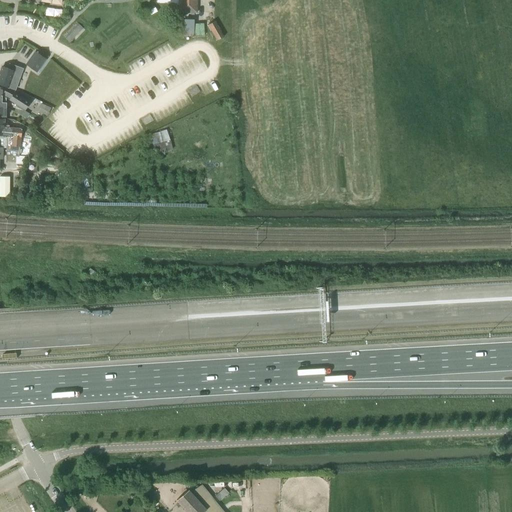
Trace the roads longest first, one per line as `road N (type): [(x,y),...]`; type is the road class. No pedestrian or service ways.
road 1 (motorway): [(511,306),(0,337)]
road 2 (unclassified): [(511,431),(75,451),(37,467)]
road 3 (motorway): [(0,385),(290,369)]
road 4 (motorway): [(290,369),(511,384)]
road 5 (motorway): [(290,369),(511,356)]
